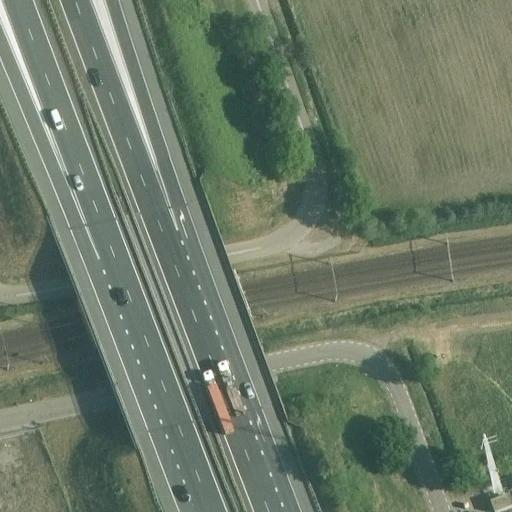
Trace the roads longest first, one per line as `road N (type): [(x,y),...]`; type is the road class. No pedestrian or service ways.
road 1 (unclassified): [(0,299),(240,260),(285,243),(312,191),(309,156),(251,0)]
road 2 (unclassified): [(439,511),(391,379),(376,361),(352,353),(325,351),(0,422)]
road 3 (motorway): [(19,0),(117,268)]
road 4 (motorway): [(268,511),(169,246)]
road 5 (motorway): [(169,246),(73,0)]
road 6 (motorway): [(117,268),(211,511)]
road 7 (motorway): [(169,246),(180,215),(106,0)]
road 8 (motorway): [(0,45),(79,236),(117,268)]
